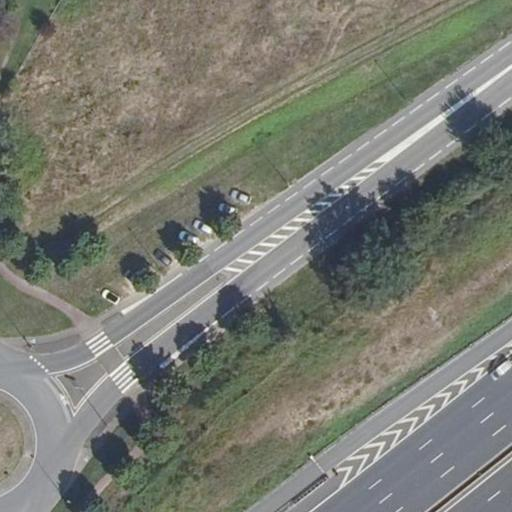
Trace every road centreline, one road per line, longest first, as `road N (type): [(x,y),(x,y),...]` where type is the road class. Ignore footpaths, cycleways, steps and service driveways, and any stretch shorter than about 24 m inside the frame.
road 1 (primary): [(57,446),(124,378),(255,283),(282,232)]
road 2 (primary): [(282,232),(235,247),(99,344),(22,382)]
road 3 (primary): [(282,232),(511,65)]
road 4 (motorway): [(511,396),(365,511)]
